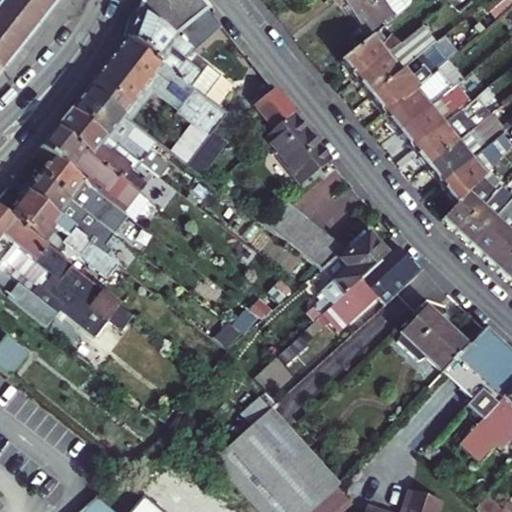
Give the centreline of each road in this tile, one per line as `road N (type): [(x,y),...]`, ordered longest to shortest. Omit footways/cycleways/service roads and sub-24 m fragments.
road 1 (residential): [(230,0),(416,230),(511,319)]
road 2 (secondary): [(0,144),(72,60),(108,0)]
